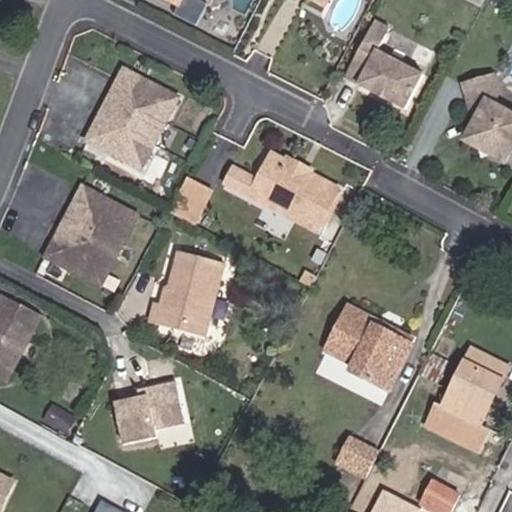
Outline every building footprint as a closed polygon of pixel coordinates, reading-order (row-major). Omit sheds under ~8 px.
[(188,0),(164,0),(184,10),(188,0)] [(511,1),(509,0),(498,0),(489,17),(503,25),(511,8),(511,1)] [(391,28),(375,20),(345,77),(408,109),(426,75),(380,51),(391,28)] [(180,107),(124,75),(85,147),(140,178),(180,107)] [(184,92),(190,81),(183,77),(178,88),(184,92)] [(464,87),(468,102),(485,97),(487,102),(490,104),(496,93),(491,78),(464,87)] [(485,97),(468,102),(473,115),(479,119),(467,142),(481,150),(489,148),(492,155),(506,163),(511,151),(511,116),(490,104),(487,102),(485,97)] [(489,148),(481,150),(484,158),(492,155),(489,148)] [(272,152),(269,157),(307,177),(311,170),(312,167),(287,154),(285,158),(272,152)] [(256,182),(232,168),(223,185),(262,205),(267,196),(323,223),(341,188),(341,187),(311,170),(307,177),(269,157),(256,182)] [(194,227),(210,194),(185,181),(168,214),(194,227)] [(139,217),(81,185),(41,257),(100,289),(139,217)] [(323,223),(267,196),(263,204),(319,232),(323,223)] [(331,244),(315,236),(307,251),(323,260),(331,244)] [(147,327),(203,343),(225,269),(179,256),(169,293),(164,292),(159,307),(154,305),(147,327)] [(299,281),(309,286),(314,276),(308,273),(302,275),(299,281)] [(295,303),(303,287),(278,274),(271,288),(277,291),(276,293),(295,303)] [(0,378),(4,381),(39,314),(0,293),(0,378)] [(375,327),(376,323),(348,308),(326,351),(355,366),(352,370),(389,389),(413,343),(397,334),(395,338),(375,327)] [(397,334),(376,323),(375,327),(395,338),(397,334)] [(496,380),(501,381),(507,369),(472,351),(444,407),(439,404),(428,426),(480,451),(490,430),(479,424),(492,399),(487,397),(496,380)] [(149,394),(141,395),(115,400),(125,443),(161,435),(159,427),(189,420),(181,380),(148,386),(149,394)] [(492,399),(501,381),(496,380),(487,397),(492,399)] [(148,386),(140,387),(141,395),(149,394),(148,386)] [(76,416),(52,403),(44,419),(68,432),(76,416)] [(44,419),(41,426),(65,439),(68,432),(44,419)] [(352,440),(338,465),(364,479),(378,453),(352,440)] [(0,503),(12,478),(0,472),(0,503)] [(422,505),(437,511),(452,511),(461,496),(434,482),(422,505)] [(115,511),(99,503),(93,511),(115,511)]
